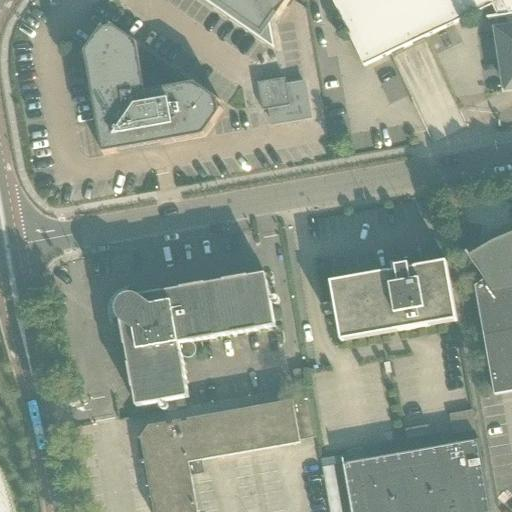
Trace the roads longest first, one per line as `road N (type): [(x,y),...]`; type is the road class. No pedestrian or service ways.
road 1 (unclassified): [(511,159),(14,242)]
road 2 (tertiary): [(59,511),(28,361)]
road 3 (tertiary): [(28,361),(14,242)]
